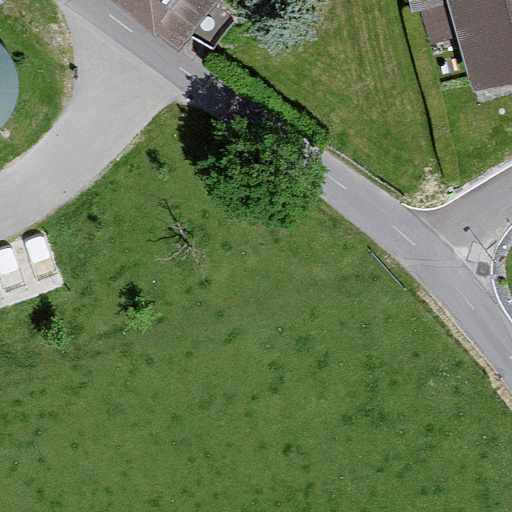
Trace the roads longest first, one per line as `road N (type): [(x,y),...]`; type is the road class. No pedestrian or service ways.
road 1 (unclassified): [(434,261),(93,0)]
road 2 (unclassified): [(511,359),(434,261)]
